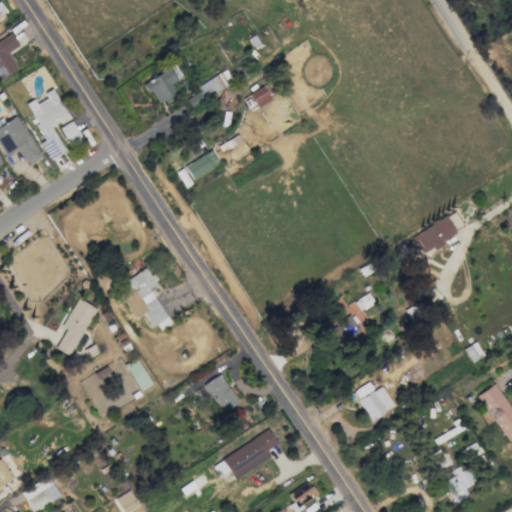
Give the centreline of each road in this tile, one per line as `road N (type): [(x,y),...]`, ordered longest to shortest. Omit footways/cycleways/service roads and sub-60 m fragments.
road 1 (residential): [(25,0),(356,511)]
road 2 (residential): [(122,150),(0,229)]
road 3 (residential): [(441,0),(511,112)]
